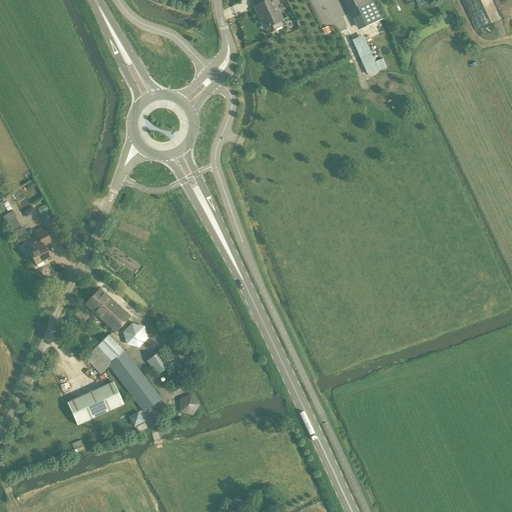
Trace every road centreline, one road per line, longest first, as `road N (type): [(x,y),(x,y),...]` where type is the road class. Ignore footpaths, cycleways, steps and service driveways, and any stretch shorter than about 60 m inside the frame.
road 1 (unclassified): [(367,511),(218,176),(215,151),(231,103),(214,75)]
road 2 (unclassified): [(0,436),(138,144)]
road 3 (primary): [(350,511),(234,266)]
road 4 (primary): [(168,155),(234,266)]
road 5 (primary): [(234,266),(182,148)]
road 6 (unclassified): [(214,75),(180,41),(130,17),(116,0)]
